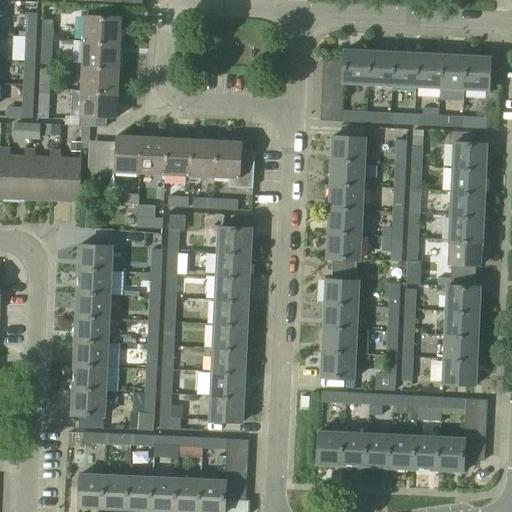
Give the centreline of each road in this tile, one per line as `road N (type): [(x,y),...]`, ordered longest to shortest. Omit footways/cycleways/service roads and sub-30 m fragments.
road 1 (residential): [(275,511),(293,108)]
road 2 (residential): [(26,511),(37,270),(29,251),(0,240)]
road 3 (residential): [(297,12),(511,22)]
road 4 (residential): [(293,108),(177,98),(164,81),(166,6)]
road 5 (residential): [(166,6),(297,12)]
